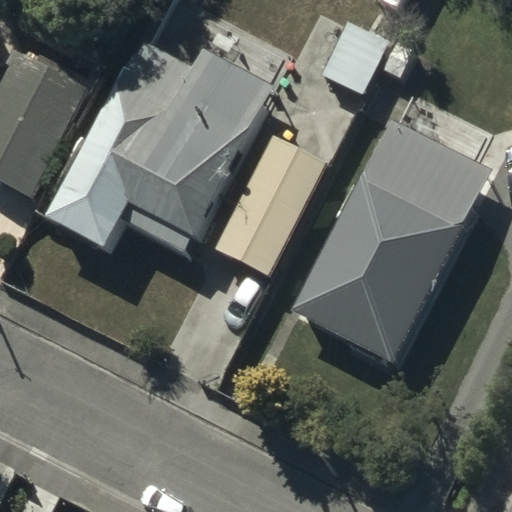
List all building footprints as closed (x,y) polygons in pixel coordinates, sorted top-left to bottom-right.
[(410,0),(376,0),(376,1),(403,14),(410,0)] [(389,47),(350,27),(324,77),(364,97),(389,47)] [(0,65),(15,36),(0,28),(0,65)] [(0,91),(0,187),(36,205),(101,75),(26,39),(0,91)] [(56,224),(119,257),(136,225),(196,256),(281,93),(212,57),(206,70),(151,42),(56,224)] [(399,370),(497,177),(400,128),(301,321),(399,370)] [(277,280),(334,172),(285,146),(228,254),(277,280)]
